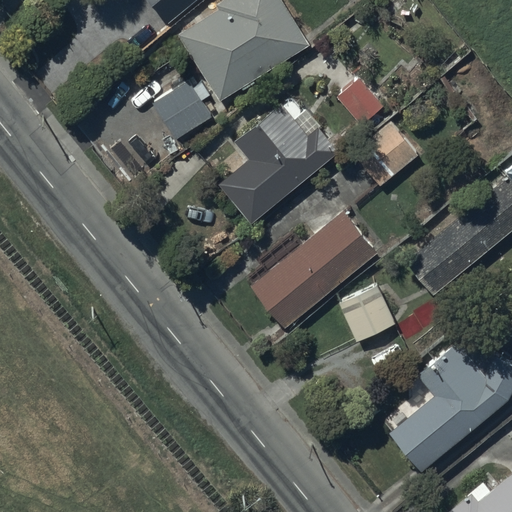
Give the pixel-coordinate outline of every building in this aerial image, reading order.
[(156,0),(168,14),(185,0),(156,0)] [(216,0),(220,6),(180,29),(220,95),(310,39),(287,0),(216,0)] [(357,74),(335,93),(361,123),(384,103),(357,74)] [(188,76),(151,99),(175,137),(212,114),(188,76)] [(219,180),(251,219),(339,147),(319,122),(308,131),(281,99),(233,139),(247,156),(219,180)] [(351,146),(381,183),(419,153),(390,116),(351,146)] [(511,177),(507,172),(404,257),(432,290),(511,223),(511,177)] [(343,208),(250,283),(284,325),(377,249),(343,208)] [(378,286),(339,304),(357,343),(396,325),(378,286)] [(437,392),(391,429),(424,467),(511,396),(511,395),(511,359),(499,353),(486,373),(460,341),(421,372),(437,392)] [(511,511),(511,468),(490,487),(483,479),(442,511),(511,511)]
